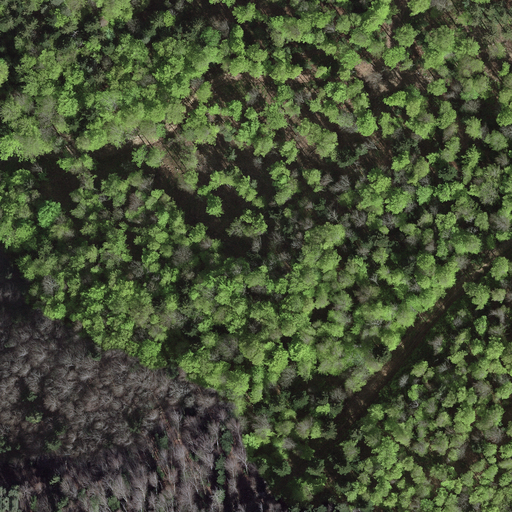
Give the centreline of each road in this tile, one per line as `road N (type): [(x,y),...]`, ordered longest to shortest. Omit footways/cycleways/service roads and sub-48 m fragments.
road 1 (track): [(511,246),(420,330),(324,449),(248,511)]
road 2 (track): [(404,0),(389,41),(406,80),(463,78),(511,58)]
